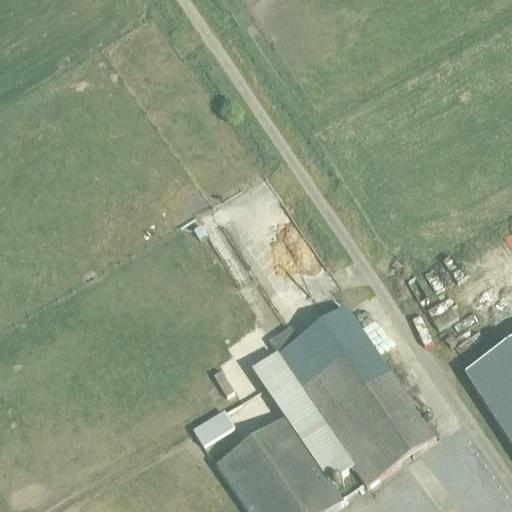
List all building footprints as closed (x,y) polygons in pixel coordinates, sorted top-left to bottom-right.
[(406,465),(419,456),(435,445),(416,417),(344,313),(298,345),(290,332),(268,347),(276,360),(262,370),(254,375),(287,423),(217,470),(245,511),(337,511),(344,508),(328,484),(352,468),(368,491),(406,465)] [(474,318),(449,334),(464,358),(490,342),(474,318)] [(511,350),(467,379),(511,449),(511,350)] [(222,375),(215,380),(227,401),(235,396),(222,375)] [(194,436),(204,453),(235,435),(225,418),(194,436)]
